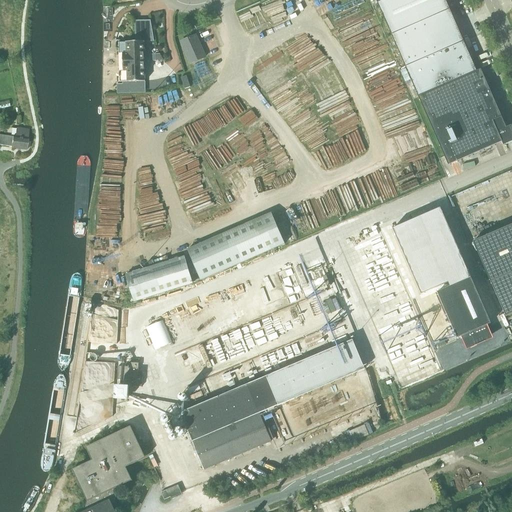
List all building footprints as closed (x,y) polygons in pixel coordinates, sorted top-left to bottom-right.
[(392,35),(450,10),(445,0),(386,0),(378,3),(392,35)] [(406,67),(464,42),(450,10),(392,35),(406,67)] [(191,64),(205,58),(196,36),(181,42),(191,64)] [(120,83),(146,82),(144,42),(119,43),(120,83)] [(419,97),(477,72),(464,42),(406,67),(419,97)] [(511,142),(511,125),(507,128),(481,70),(477,72),(419,97),(449,165),(502,142),(504,146),(511,142)] [(28,138),(29,130),(17,128),(16,137),(0,134),(0,145),(12,147),(12,148),(27,150),(29,139),(28,138)] [(441,206),(392,227),(421,295),(449,283),(450,287),(438,292),(455,331),(456,334),(458,338),(462,337),(466,346),(469,344),(470,347),(477,345),(475,342),(492,335),(488,325),(491,324),(441,206)] [(201,281),(285,244),(272,213),(188,250),(201,281)] [(511,225),(473,242),(507,317),(511,314),(511,225)] [(135,302),(193,284),(185,256),(126,274),(135,302)] [(332,349),(267,377),(279,406),(345,378),(332,349)] [(118,366),(117,380),(132,380),(131,387),(142,388),(142,378),(138,377),(139,364),(129,363),(128,367),(118,366)] [(271,442),(260,414),(271,409),(279,406),(267,377),(180,413),(181,415),(171,419),(175,429),(186,425),(204,470),(271,442)] [(114,397),(127,398),(128,384),(114,383),(114,397)] [(116,401),(115,412),(139,415),(141,403),(116,401)] [(368,435),(365,426),(351,432),(355,441),(368,435)] [(90,501),(90,503),(89,503),(88,503),(87,504),(87,505),(87,506),(87,507),(88,507),(87,511),(112,511),(109,504),(112,503),(115,493),(114,492),(114,490),(113,487),(130,480),(124,466),(143,457),(130,430),(89,449),(95,462),(76,471),(90,501)] [(165,500),(182,493),(179,485),(161,492),(165,500)]
